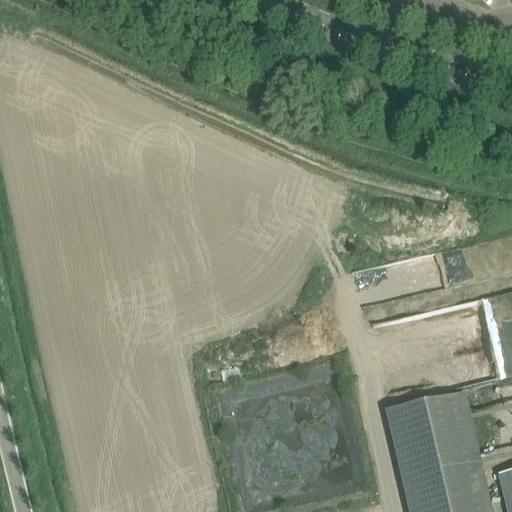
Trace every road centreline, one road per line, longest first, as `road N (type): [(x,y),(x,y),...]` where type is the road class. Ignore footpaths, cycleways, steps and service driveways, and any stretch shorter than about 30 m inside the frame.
road 1 (secondary): [(511,75),(414,54),(278,0)]
road 2 (unclassified): [(38,511),(0,354)]
